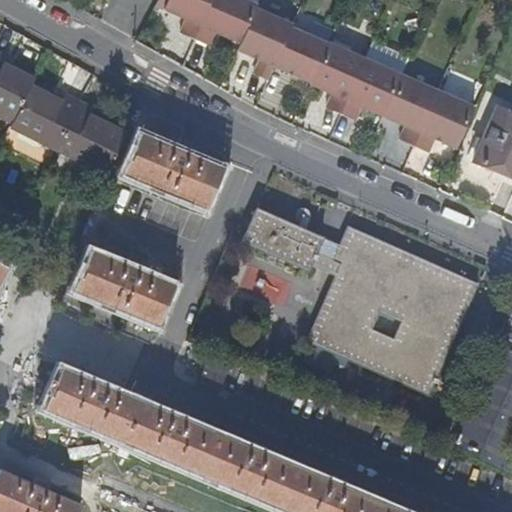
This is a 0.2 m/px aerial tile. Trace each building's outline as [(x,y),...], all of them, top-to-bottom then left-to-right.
[(168,0),(166,7),(181,14),(184,13),(188,15),(181,32),(195,37),(211,0),(168,0)] [(257,4),(247,0),(211,0),(195,37),(209,43),(216,27),(221,29),(221,32),(241,40),(245,32),(257,4)] [(268,79),(274,65),(291,27),(293,23),(256,7),(245,32),(241,40),(238,47),(253,55),(256,54),(261,57),(254,73),(268,79)] [(274,65),(312,81),(321,61),(328,44),(329,42),(291,27),(274,65)] [(328,105),(343,113),(366,58),(328,44),(321,61),(312,83),(328,88),(331,86),(336,89),(328,105)] [(0,53),(0,113),(14,121),(33,84),(35,80),(5,63),(7,58),(0,53)] [(386,114),(403,74),(366,58),(343,113),(356,118),(363,102),(369,104),(369,106),(386,114)] [(402,139),(416,146),(440,90),(403,74),(386,114),(401,121),(404,120),(409,123),(402,139)] [(56,149),(80,103),(66,95),(62,101),(33,84),(14,121),(12,124),(56,149)] [(442,140),(459,147),(476,107),(440,90),(416,146),(429,152),(437,135),(442,137),(442,140)] [(103,176),(121,134),(89,116),(93,110),(80,103),(56,149),(103,176)] [(511,110),(500,106),(476,160),(511,175),(511,110)] [(123,171),(208,207),(225,167),(140,131),(123,171)] [(305,339),(428,394),(477,282),(351,225),(342,245),(256,205),(255,205),(244,230),(240,239),(306,269),(309,262),(335,273),(305,339)] [(91,249),(74,287),(158,324),(175,285),(91,249)] [(511,469),(511,349),(499,344),(455,444),(511,469)] [(107,386),(110,378),(98,373),(95,381),(60,366),(43,406),(293,511),(424,511),(413,507),(410,511),(403,511),(343,486),(346,479),(334,474),(331,481),(265,453),(268,445),(255,440),(252,448),(186,419),(189,412),(177,406),(174,414),(107,386)] [(0,468),(0,511),(78,511),(82,504),(0,468)]
